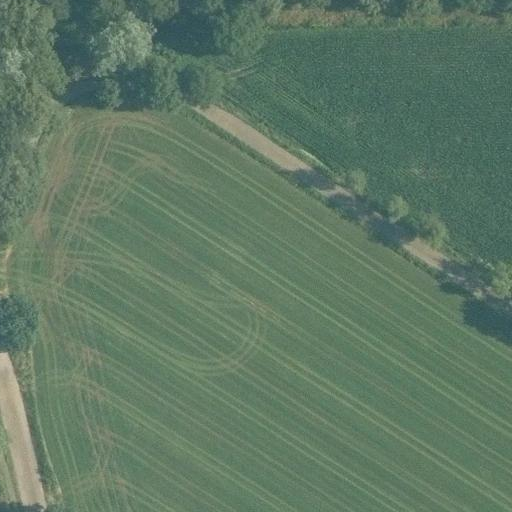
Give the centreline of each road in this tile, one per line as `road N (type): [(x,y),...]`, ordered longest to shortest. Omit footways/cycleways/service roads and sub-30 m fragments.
road 1 (unclassified): [(0,225),(49,104),(98,83),(168,89),(511,313)]
road 2 (unclassified): [(34,511),(0,364)]
